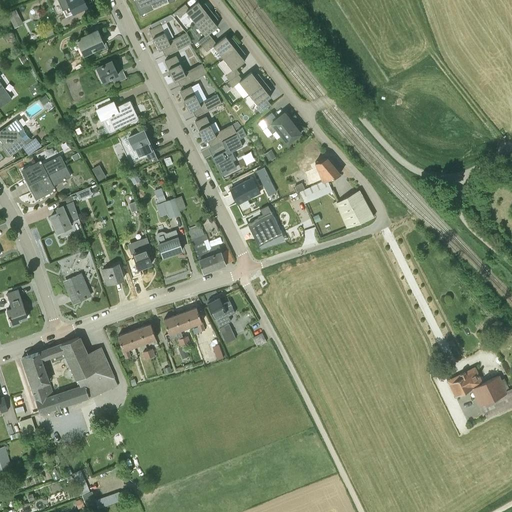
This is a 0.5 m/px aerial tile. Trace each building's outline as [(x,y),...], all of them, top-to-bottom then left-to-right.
[(74,14),(73,12),(87,6),(83,0),(58,0),(61,5),(66,17),(74,14)] [(134,0),(138,8),(143,6),(145,11),(169,0),(168,0),(134,0)] [(189,9),(185,4),(175,12),(177,14),(179,17),(186,12),(196,23),(211,11),(205,3),(202,6),(198,1),(189,9)] [(8,13),(11,20),(20,16),(16,9),(8,13)] [(211,11),(196,23),(205,35),(198,41),(203,46),(213,38),(209,33),(218,26),(214,22),(218,19),(211,11)] [(169,41),(160,24),(149,29),(159,50),(162,49),(165,56),(192,42),(187,32),(169,41)] [(45,32),(47,37),(54,34),(51,29),(45,32)] [(83,45),(86,53),(104,45),(97,30),(77,39),(80,47),(83,45)] [(216,43),(213,38),(203,46),(206,51),(213,46),(223,58),(239,45),(232,37),(229,40),(226,36),(216,43)] [(245,54),(239,45),(223,58),(232,70),(225,75),(229,81),(240,73),(236,68),(245,61),(242,56),(245,54)] [(19,58),(22,64),(29,60),(26,54),(19,58)] [(184,72),(176,55),(164,61),(175,81),(177,80),(180,86),(207,73),(202,63),(184,72)] [(114,84),(117,83),(126,79),(123,71),(118,74),(112,61),(97,68),(103,81),(111,77),(114,84)] [(240,73),(229,81),(228,82),(232,87),(239,82),(249,94),(264,81),(258,73),(255,76),(251,72),(242,79),(238,74),(240,73)] [(0,107),(12,99),(2,85),(0,81),(0,77),(0,107)] [(271,89),(264,81),(249,94),(258,106),(256,107),(260,113),(266,109),(262,103),(271,96),(267,92),(271,89)] [(200,103),(191,85),(180,91),(190,112),(193,110),(196,116),(222,103),(217,94),(200,103)] [(39,99),(43,104),(50,100),(46,94),(39,99)] [(131,122),(130,119),(137,116),(130,100),(116,106),(113,101),(96,109),(101,119),(103,118),(110,132),(131,122)] [(257,123),(262,130),(272,123),(287,143),(301,133),(284,112),(277,118),(272,112),(257,123)] [(215,133),(206,116),(195,121),(205,142),(208,141),(211,147),(222,141),(237,133),(232,124),(215,133)] [(9,155),(17,150),(25,144),(25,143),(29,139),(22,128),(16,120),(0,131),(0,137),(7,147),(4,149),(9,155)] [(237,133),(240,139),(247,136),(243,128),(237,133)] [(119,139),(118,137),(118,138),(130,165),(131,165),(131,164),(147,157),(154,154),(152,149),(144,130),(129,137),(128,135),(119,139)] [(242,144),(237,133),(222,141),(225,148),(212,155),(218,168),(224,166),(226,169),(236,164),(233,158),(235,157),(231,149),(242,144)] [(37,145),(33,140),(24,147),(28,152),(37,145)] [(275,157),(271,150),(264,154),(268,161),(272,159),(275,157)] [(247,163),(256,160),(253,151),(244,154),(247,163)] [(29,184),(66,167),(61,156),(43,164),(41,160),(22,170),(29,184)] [(327,179),(331,178),(340,174),(326,157),(302,168),(304,173),(308,182),(303,184),(305,188),(327,179)] [(287,158),(271,171),(274,177),(291,163),(287,158)] [(36,198),(55,189),(53,184),(71,176),(66,167),(29,184),(36,198)] [(264,167),(256,171),(268,195),(276,192),(264,167)] [(139,179),(136,173),(130,177),(134,183),(139,179)] [(231,185),(238,200),(260,189),(253,175),(231,185)] [(299,191),(304,202),(332,191),(327,179),(305,188),(299,191)] [(297,192),(305,188),(302,182),(294,185),(297,192)] [(334,204),(348,230),(373,217),(358,190),(334,204)] [(71,226),(69,222),(79,218),(74,203),(73,200),(71,195),(56,201),(58,204),(57,204),(58,204),(58,205),(56,207),(58,213),(50,216),(52,219),(51,220),(54,226),(55,225),(57,232),(71,226)] [(175,198),(179,210),(186,208),(182,195),(175,198)] [(262,205),(271,201),(269,196),(260,201),(262,205)] [(179,210),(175,198),(175,197),(163,201),(169,218),(174,216),(181,214),(179,210)] [(129,203),(132,212),(138,210),(135,201),(129,203)] [(272,214),(250,223),(253,231),(261,246),(284,237),(272,214)] [(205,233),(204,234),(200,225),(188,229),(203,271),(227,262),(222,251),(221,252),(218,244),(210,246),(205,233)] [(182,250),(178,237),(175,230),(166,233),(164,231),(162,231),(158,232),(156,234),(155,236),(157,239),(158,244),(163,256),(182,250)] [(136,241),(138,246),(129,249),(131,254),(134,253),(139,268),(152,263),(146,248),(150,247),(147,237),(136,241)] [(77,245),(79,252),(82,251),(86,249),(83,242),(77,245)] [(118,263),(102,269),(107,284),(123,278),(118,263)] [(90,295),(81,273),(64,281),(74,303),(90,295)] [(259,288),(268,284),(265,276),(256,280),(259,288)] [(9,316),(8,316),(11,325),(20,322),(19,320),(27,317),(23,305),(18,290),(7,294),(11,307),(6,309),(9,316)] [(229,301),(223,304),(219,297),(214,300),(213,298),(208,300),(209,302),(207,303),(218,327),(231,321),(227,313),(234,310),(229,301)] [(200,331),(205,329),(197,307),(186,311),(191,326),(197,323),(200,331)] [(175,315),(183,337),(187,335),(185,328),(191,326),(186,311),(175,315)] [(181,346),(185,344),(183,337),(175,315),(164,319),(169,334),(176,331),(181,346)] [(145,342),(156,338),(151,323),(140,327),(145,342)] [(237,341),(235,338),(229,323),(219,327),(228,345),(237,341)] [(134,346),(145,342),(140,327),(129,331),(134,346)] [(128,348),(134,346),(129,331),(118,335),(126,358),(131,356),(128,348)] [(257,346),(257,345),(266,341),(262,332),(252,337),(257,346)] [(118,385),(105,358),(101,349),(87,355),(79,337),(61,343),(65,352),(81,385),(49,396),(46,388),(39,390),(38,385),(37,385),(35,381),(30,383),(40,413),(89,397),(89,398),(118,385)] [(49,357),(65,352),(61,343),(46,349),(49,357)] [(215,353),(217,359),(223,358),(221,351),(220,348),(219,344),(214,346),(213,346),(215,353)] [(41,360),(42,360),(39,352),(22,357),(30,383),(35,381),(37,385),(38,385),(39,390),(46,388),(44,382),(48,381),(41,360)] [(482,382),(479,376),(475,367),(466,371),(465,371),(460,374),(461,377),(452,382),(458,395),(473,388),(486,417),(511,406),(511,387),(506,390),(506,389),(509,388),(504,378),(501,379),(499,375),(482,382)] [(0,397),(0,408),(1,413),(8,410),(3,396),(0,397)] [(17,416),(25,414),(23,406),(15,408),(17,416)] [(35,430),(31,417),(20,421),(24,434),(35,430)] [(4,446),(0,447),(0,469),(11,467),(4,446)] [(63,459),(60,452),(54,455),(56,462),(63,459)] [(78,485),(83,495),(90,492),(87,484),(80,469),(73,473),(78,485)] [(82,495),(83,495),(78,485),(72,487),(73,487),(72,487),(73,490),(72,491),(74,497),(82,494),(82,495)] [(111,495),(114,502),(122,499),(119,492),(111,495)] [(85,506),(82,498),(75,501),(77,508),(85,506)] [(129,505),(127,499),(118,503),(120,508),(129,505)]
